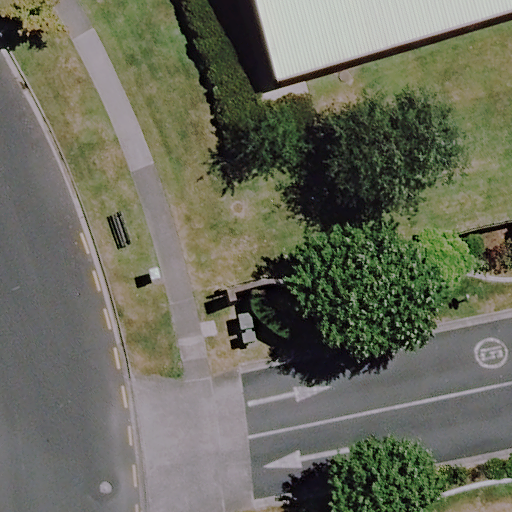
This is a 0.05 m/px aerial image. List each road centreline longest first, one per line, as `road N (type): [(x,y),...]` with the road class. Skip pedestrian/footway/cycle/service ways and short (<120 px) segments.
road 1 (residential): [(511,382),(53,476)]
road 2 (residential): [(53,476),(0,268)]
